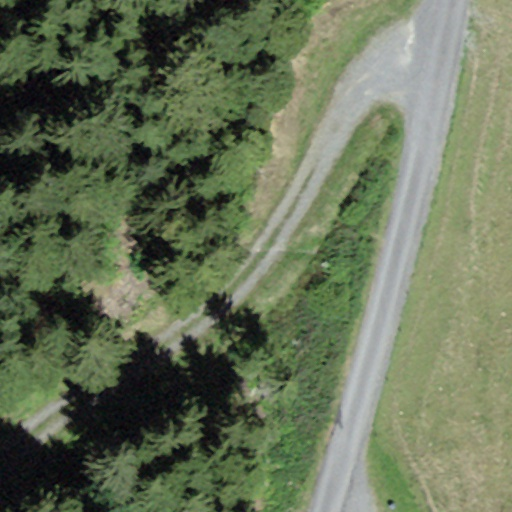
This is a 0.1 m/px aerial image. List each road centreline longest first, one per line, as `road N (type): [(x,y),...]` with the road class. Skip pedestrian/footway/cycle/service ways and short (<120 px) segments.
road 1 (track): [(441,66),(375,81),(344,118),(325,168),(228,312),(25,446),(0,479)]
road 2 (unclassified): [(454,0),(387,295),(326,511)]
